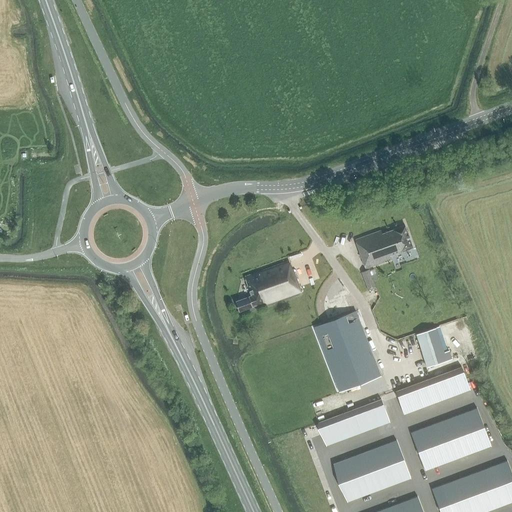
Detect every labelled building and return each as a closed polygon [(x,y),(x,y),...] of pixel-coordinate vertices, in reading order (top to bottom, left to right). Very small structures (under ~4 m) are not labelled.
[(381,231),(355,240),(365,269),(368,268),(372,266),(391,259),(390,256),(413,248),(405,226),(382,234),(381,231)] [(263,305),(301,292),(292,269),(291,270),(288,261),(244,277),(251,296),(235,302),(238,312),(263,303),(263,305)] [(368,270),(360,273),(367,291),(375,288),(368,270)] [(355,311),(314,328),(339,393),(380,376),(355,311)] [(439,327),(435,328),(438,336),(443,352),(446,351),(446,350),(439,327)] [(438,336),(435,328),(415,334),(426,368),(451,360),(448,350),(443,352),(438,336)] [(461,367),(442,374),(451,397),(469,390),(461,367)] [(442,374),(423,381),(432,404),(451,397),(442,374)] [(423,381),(404,388),(413,411),(432,404),(423,381)] [(404,388),(395,392),(403,414),(413,411),(404,388)] [(380,399),(370,403),(379,426),(389,422),(380,399)] [(370,403),(360,407),(368,430),(379,426),(370,403)] [(360,407),(349,411),(358,434),(368,430),(360,407)] [(476,408),(470,411),(477,429),(483,427),(476,408)] [(349,411),(339,414),(348,437),(358,434),(349,411)] [(470,411),(463,413),(470,432),(477,429),(470,411)] [(463,413),(456,416),(463,434),(470,432),(463,413)] [(339,414),(328,418),(337,441),(348,437),(339,414)] [(456,416),(450,418),(457,437),(463,434),(456,416)] [(328,418),(318,422),(327,445),(337,441),(328,418)] [(450,418),(443,420),(450,439),(457,437),(450,418)] [(443,420),(437,423),(444,442),(450,439),(443,420)] [(437,423),(430,425),(437,444),(444,442),(437,423)] [(430,425),(423,428),(430,447),(437,444),(430,425)] [(483,427),(477,429),(484,448),(490,446),(483,427)] [(423,428),(417,430),(424,449),(430,447),(423,428)] [(477,429),(470,432),(477,451),(484,448),(477,429)] [(417,430),(410,433),(417,452),(424,449),(417,430)] [(470,432),(463,434),(471,453),(477,451),(470,432)] [(463,434),(457,437),(464,456),(471,453),(463,434)] [(457,437),(450,439),(457,458),(464,456),(457,437)] [(450,439),(444,442),(451,461),(457,458),(450,439)] [(396,440),(388,443),(395,462),(403,459),(396,440)] [(444,442),(437,444),(444,463),(451,461),(444,442)] [(388,443),(381,446),(388,465),(395,462),(388,443)] [(437,444),(430,447),(437,466),(444,463),(437,444)] [(381,446),(373,449),(380,468),(388,465),(381,446)] [(430,447),(424,449),(431,468),(437,466),(430,447)] [(373,449),(366,451),(373,470),(380,468),(373,449)] [(424,449),(417,452),(424,471),(431,468),(424,449)] [(366,451),(358,454),(365,473),(373,470),(366,451)] [(358,454),(351,457),(358,476),(365,473),(358,454)] [(351,457),(343,459),(350,479),(358,476),(351,457)] [(343,459),(333,463),(341,482),(350,479),(343,459)] [(403,459),(395,462),(403,481),(410,478),(403,459)] [(511,475),(507,461),(497,465),(504,483),(511,480),(511,475)] [(395,462),(388,465),(395,484),(403,481),(395,462)] [(388,465),(380,468),(387,487),(395,484),(388,465)] [(497,465),(488,468),(495,487),(504,483),(497,465)] [(380,468),(373,470),(380,489),(387,487),(380,468)] [(488,468),(478,471),(485,490),(495,487),(488,468)] [(373,470),(365,473),(372,492),(380,489),(373,470)] [(478,471),(469,475),(476,494),(485,490),(478,471)] [(365,473),(358,476),(365,495),(372,492),(365,473)] [(469,475),(459,478),(466,497),(476,494),(469,475)] [(358,476),(350,479),(357,498),(365,495),(358,476)] [(459,478),(450,482),(457,501),(466,497),(459,478)] [(350,479),(341,482),(348,501),(357,498),(350,479)] [(450,482),(441,485),(448,504),(457,501),(450,482)] [(504,483),(495,487),(502,506),(511,502),(504,483)] [(441,485),(431,489),(438,508),(448,504),(441,485)] [(495,487),(485,490),(492,509),(502,506),(495,487)] [(485,490),(476,494),(482,511),(485,511),(492,509),(485,490)] [(482,511),(476,494),(466,497),(471,511),(482,511)] [(422,511),(417,497),(407,500),(410,511),(422,511)] [(471,511),(466,497),(457,501),(461,511),(471,511)] [(410,511),(407,500),(396,504),(399,511),(410,511)] [(461,511),(457,501),(448,504),(450,511),(461,511)]
